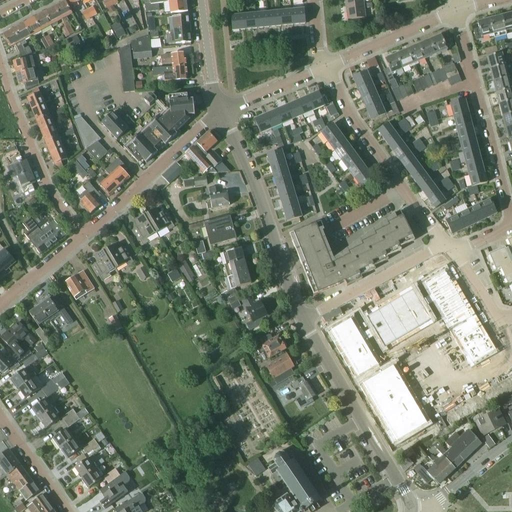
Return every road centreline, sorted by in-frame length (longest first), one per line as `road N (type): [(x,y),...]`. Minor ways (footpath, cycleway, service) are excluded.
road 1 (tertiary): [(304,319),(221,112)]
road 2 (residential): [(511,226),(456,10)]
road 3 (tertiary): [(409,510),(304,319)]
road 4 (residential): [(441,245),(324,68)]
road 5 (residential): [(82,234),(48,191),(0,65)]
road 6 (residential): [(82,234),(221,112)]
road 7 (residential): [(304,319),(441,245)]
road 8 (unknown): [(498,320),(502,339),(418,385),(427,415)]
road 9 (residential): [(324,68),(456,10)]
